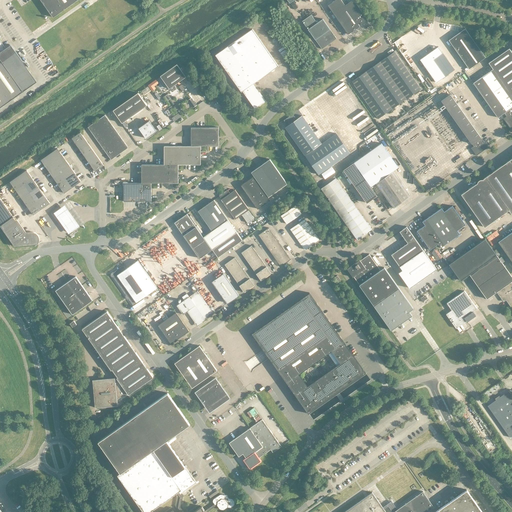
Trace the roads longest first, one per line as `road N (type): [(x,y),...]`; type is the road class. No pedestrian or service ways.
road 1 (unclassified): [(159,363),(315,251),(352,252),(511,141)]
road 2 (unclassified): [(265,503),(340,415),(381,392),(511,350)]
road 3 (unclassified): [(245,150),(215,113),(201,111),(104,183),(102,246)]
road 4 (unclassified): [(492,511),(440,437),(331,511)]
road 5 (unclassified): [(395,0),(381,32),(275,114),(245,150)]
road 6 (unclassified): [(265,503),(246,489),(159,363)]
road 7 (unclassified): [(245,150),(162,215),(102,246)]
road 8 (secondary): [(61,440),(50,366),(6,282)]
road 9 (secondary): [(0,293),(31,344),(48,442)]
road 10 (unclassified): [(159,363),(90,266),(90,249)]
